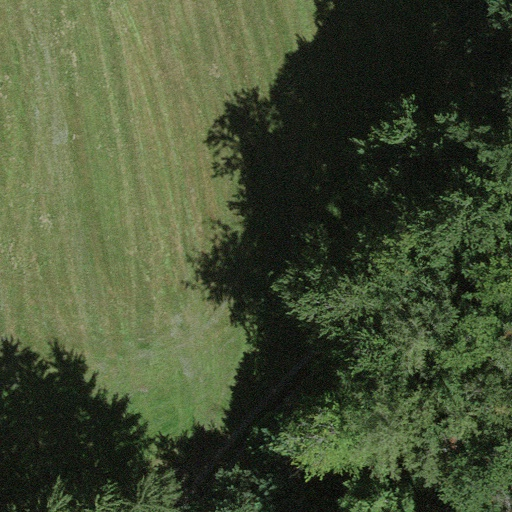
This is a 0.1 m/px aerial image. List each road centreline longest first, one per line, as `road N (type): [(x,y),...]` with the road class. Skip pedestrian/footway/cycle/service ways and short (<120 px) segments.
road 1 (track): [(511,13),(202,511)]
road 2 (track): [(479,511),(490,471),(480,298),(428,148)]
